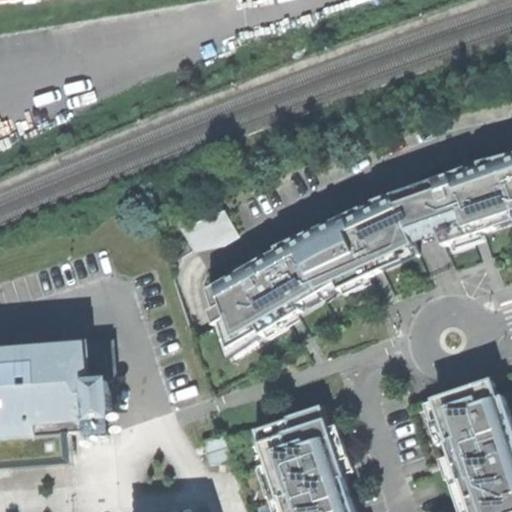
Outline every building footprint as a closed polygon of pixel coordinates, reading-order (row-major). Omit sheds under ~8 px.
[(314,56),(310,46),(290,54),(293,63),(314,56)] [(511,160),(413,191),(396,197),(414,238),(429,233),(442,229),(449,247),(471,240),(511,227),(511,160)] [(396,197),(214,293),(231,357),(296,321),(378,273),(420,250),(414,238),(396,197)] [(200,257),(243,235),(228,208),(186,230),(200,257)] [(0,467),(82,462),(80,435),(124,432),(120,385),(126,384),(123,343),(0,351),(0,467)] [(511,511),(511,416),(496,382),(427,405),(448,466),(463,511),(511,511)] [(278,511),(360,511),(340,446),(327,407),(254,437),(278,511)]
